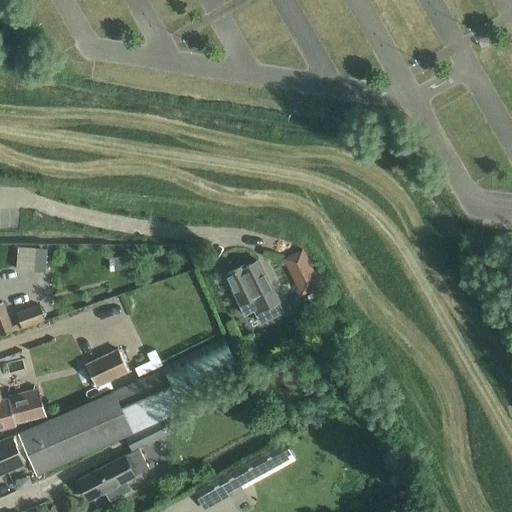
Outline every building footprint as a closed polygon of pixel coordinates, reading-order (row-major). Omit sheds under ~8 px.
[(34,268),(47,269),(48,249),(35,248),(34,268)] [(283,258),(301,294),(321,284),(304,248),(283,258)] [(245,264),(227,273),(241,303),(250,298),(262,322),(284,311),(279,301),(280,300),(259,260),(246,266),(245,264)] [(11,325),(9,320),(3,301),(0,301),(0,334),(18,328),(16,323),(11,325)] [(17,312),(22,326),(45,318),(40,304),(17,312)] [(227,337),(165,366),(185,407),(247,376),(227,337)] [(168,346),(171,353),(190,344),(187,337),(168,346)] [(118,348),(86,364),(97,385),(102,383),(129,371),(118,348)] [(165,366),(20,429),(39,471),(185,407),(165,366)] [(0,428),(14,425),(13,420),(44,412),(40,396),(9,404),(7,397),(3,398),(0,387),(0,428)] [(97,469),(80,478),(90,498),(105,490),(110,500),(132,488),(127,479),(134,476),(134,475),(150,467),(140,447),(170,433),(168,429),(190,418),(186,409),(127,438),(133,452),(124,456),(97,469)] [(20,431),(0,440),(0,470),(31,457),(20,431)] [(233,469),(199,488),(206,502),(240,483),(233,469)]
